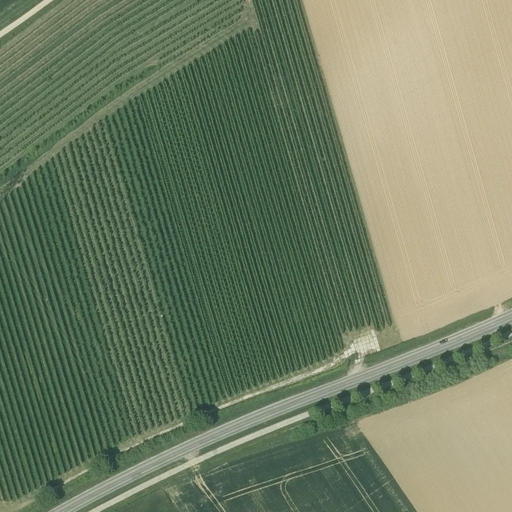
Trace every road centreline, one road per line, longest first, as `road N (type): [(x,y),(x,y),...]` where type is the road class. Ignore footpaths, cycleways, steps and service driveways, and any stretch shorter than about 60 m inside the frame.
road 1 (tertiary): [(60,511),(201,440),(511,317)]
road 2 (track): [(358,347),(121,451),(11,511)]
